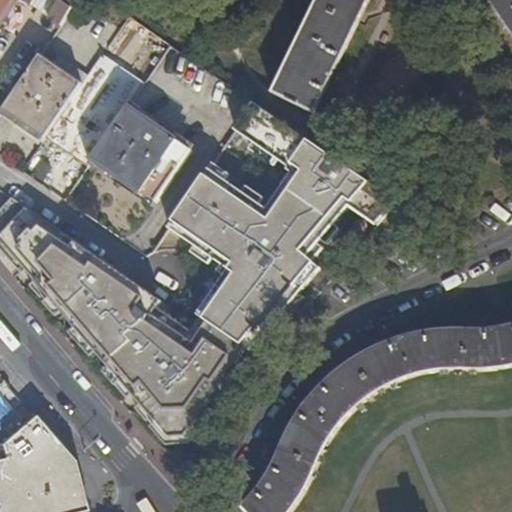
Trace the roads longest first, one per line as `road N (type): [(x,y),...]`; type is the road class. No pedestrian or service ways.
road 1 (residential): [(181,511),(223,472),(281,379),(369,305),(511,237)]
road 2 (primary): [(0,317),(159,511)]
